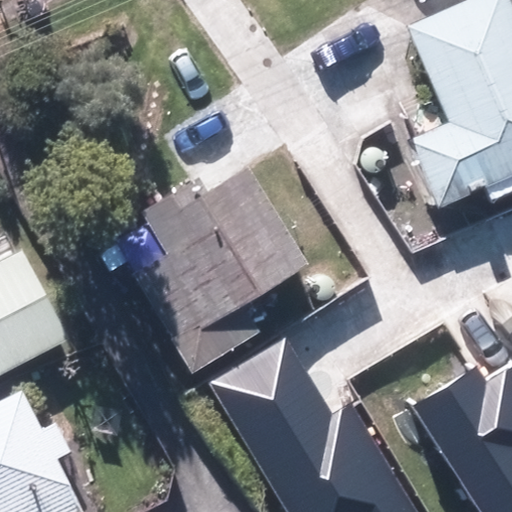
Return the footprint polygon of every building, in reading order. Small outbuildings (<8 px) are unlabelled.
[(511,194),(511,0),(437,0),(408,13),(452,112),(412,130),(441,197),(483,178),(494,203),(511,194)] [(366,7),(290,44),(326,120),(403,84),(366,7)] [(252,151),(152,212),(175,248),(136,272),(195,368),(269,323),(251,294),(315,255),(252,151)] [(24,234),(0,248),(0,362),(74,320),(24,234)] [(71,443),(31,369),(0,385),(0,511),(94,511),(61,448),(71,443)]
